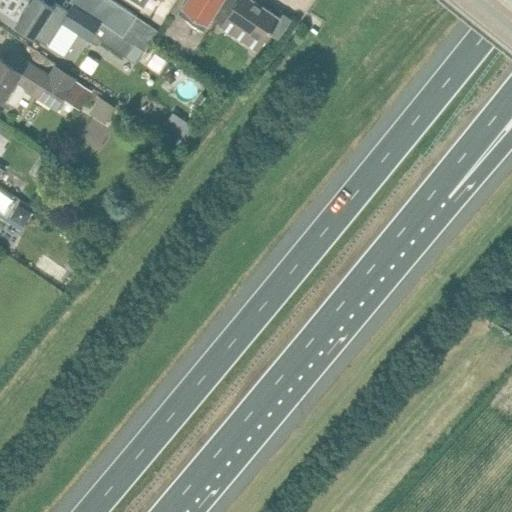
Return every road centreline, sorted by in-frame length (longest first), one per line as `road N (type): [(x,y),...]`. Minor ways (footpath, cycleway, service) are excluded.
road 1 (motorway): [(511,2),(90,511)]
road 2 (motorway): [(168,511),(415,218)]
road 3 (motorway): [(415,218),(511,97)]
road 4 (motorway): [(415,218),(458,203),(511,141)]
